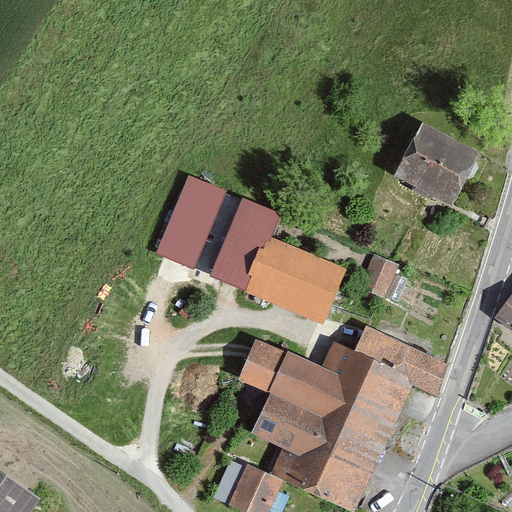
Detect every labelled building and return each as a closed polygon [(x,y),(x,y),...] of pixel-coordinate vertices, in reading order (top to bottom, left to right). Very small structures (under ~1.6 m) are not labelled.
[(428,129),(402,175),(456,206),(483,160),(428,129)] [(238,220),(214,274),(326,325),(350,271),(238,220)] [(365,288),(390,293),(397,258),(373,252),(365,288)] [(511,303),(501,318),(511,325),(511,303)] [(355,350),(353,354),(392,373),(414,383),(413,386),(436,397),(451,365),(366,326),(355,350)] [(355,350),(334,341),(322,366),(288,350),(287,352),(256,338),(237,378),(269,393),(250,433),(282,448),(270,474),(283,480),(351,511),(353,511),(413,386),(414,383),(392,373),(353,354),(355,350)] [(270,474),(249,464),(228,505),(243,511),(268,511),(283,480),(270,474)] [(0,466),(0,511),(31,511),(43,498),(0,466)]
